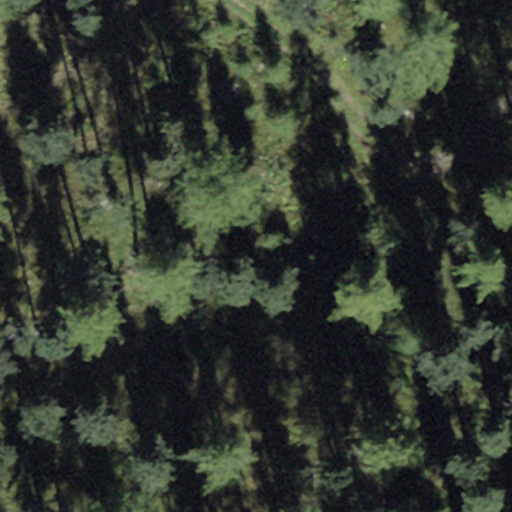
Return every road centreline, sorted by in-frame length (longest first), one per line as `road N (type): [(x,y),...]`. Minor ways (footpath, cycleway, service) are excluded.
road 1 (track): [(229,0),(271,29),(381,136),(451,236)]
road 2 (track): [(425,511),(477,371),(476,314),(451,236)]
